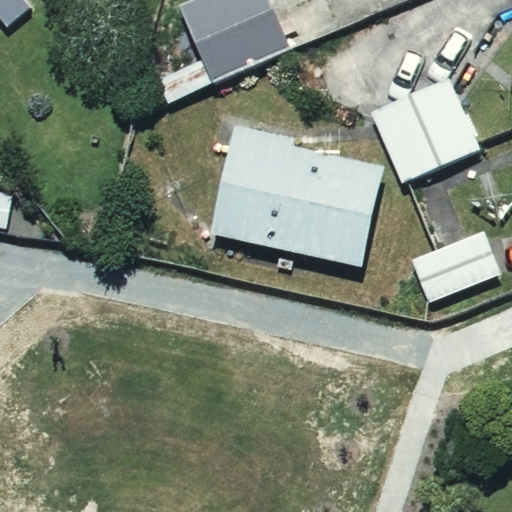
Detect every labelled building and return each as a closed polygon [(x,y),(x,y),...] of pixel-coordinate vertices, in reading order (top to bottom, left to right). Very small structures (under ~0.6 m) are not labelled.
[(193,56),(146,78),(161,108),(288,48),(265,0),(176,0),(168,4),(193,56)] [(511,0),(499,0),(511,31),(511,0)] [(484,144),(452,73),(361,113),(393,185),(484,144)] [(379,162),(224,126),(199,231),(355,267),(379,162)] [(481,227),(398,259),(416,306),(500,273),(481,227)]
